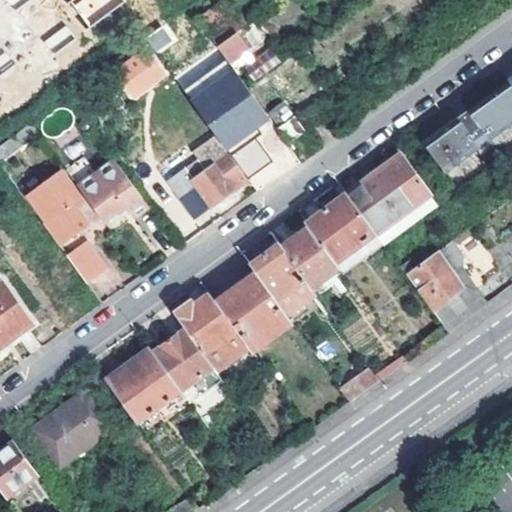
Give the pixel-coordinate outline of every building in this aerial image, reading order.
[(6,0),(15,10),(26,0),(6,0)] [(71,0),(91,28),(127,0),(71,0)] [(259,40),(248,24),(242,28),(217,46),(228,62),(259,40)] [(67,25),(47,41),(56,53),(76,38),(67,25)] [(146,38),(157,53),(175,40),(164,25),(146,38)] [(228,62),(237,74),(239,73),(269,52),(259,40),(228,62)] [(0,80),(17,65),(0,45),(0,80)] [(228,62),(217,46),(174,77),(228,150),(270,119),(237,74),(228,62)] [(111,68),(125,88),(155,65),(144,49),(139,52),(137,48),(111,68)] [(239,73),(247,84),(277,62),(269,52),(239,73)] [(511,80),(465,114),(426,142),(445,169),(511,121),(511,80)] [(300,119),(312,136),(331,123),(319,106),(300,119)] [(278,129),(288,142),(304,131),(294,117),(278,129)] [(0,146),(0,164),(40,135),(32,123),(0,146)] [(256,138),(232,155),(249,178),(273,162),(256,138)] [(167,183),(194,220),(248,181),(229,155),(212,167),(213,168),(207,173),(198,161),(167,183)] [(402,155),(349,193),(382,239),(385,242),(438,204),(402,155)] [(79,188),(103,221),(124,207),(133,217),(147,207),(115,161),(79,188)] [(47,232),(60,250),(89,229),(75,210),(83,205),(61,176),(29,201),(50,228),(47,232)] [(342,267),(342,268),(382,239),(349,193),(309,223),(312,228),(338,263),(342,267)] [(304,234),(285,248),(311,283),(338,263),(312,228),(304,234)] [(466,253),(455,239),(419,264),(411,270),(419,282),(416,285),(450,327),(490,298),(481,287),(479,288),(462,264),(466,261),(466,253)] [(259,273),(288,313),(316,290),(313,287),(311,283),(285,248),(281,243),(252,264),(259,273)] [(69,262),(87,287),(106,274),(87,249),(69,262)] [(414,256),(402,266),(407,273),(411,270),(419,264),(414,256)] [(338,263),(311,283),(313,287),(342,267),(338,263)] [(245,284),(218,303),(249,345),(253,349),(293,320),(288,313),(259,273),(245,284)] [(0,283),(0,347),(31,325),(1,283),(0,283)] [(176,313),(187,328),(217,369),(249,345),(218,303),(211,295),(195,305),(192,302),(176,313)] [(187,328),(155,353),(183,390),(192,402),(224,379),(217,369),(187,328)] [(139,423),(183,390),(155,353),(153,349),(108,381),(139,423)] [(351,398),(380,378),(370,364),(341,384),(351,398)] [(34,429),(62,465),(114,426),(87,391),(34,429)] [(0,453),(0,485),(8,497),(40,474),(15,441),(0,453)] [(193,511),(200,508),(192,496),(169,511),(193,511)]
